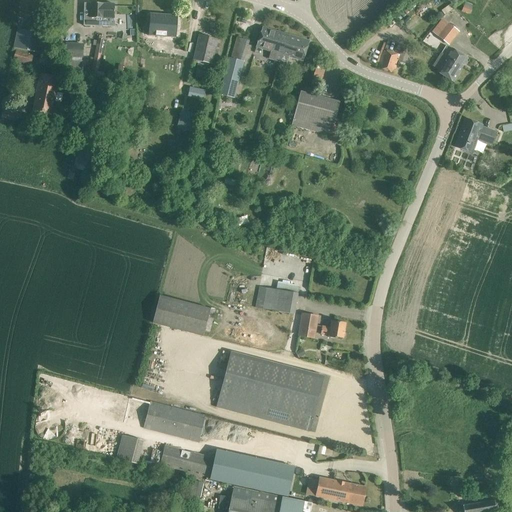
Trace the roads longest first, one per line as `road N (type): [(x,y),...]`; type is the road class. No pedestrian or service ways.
road 1 (tertiary): [(391,511),(371,326),(383,275),(454,105)]
road 2 (tertiary): [(454,105),(365,73),(301,13)]
